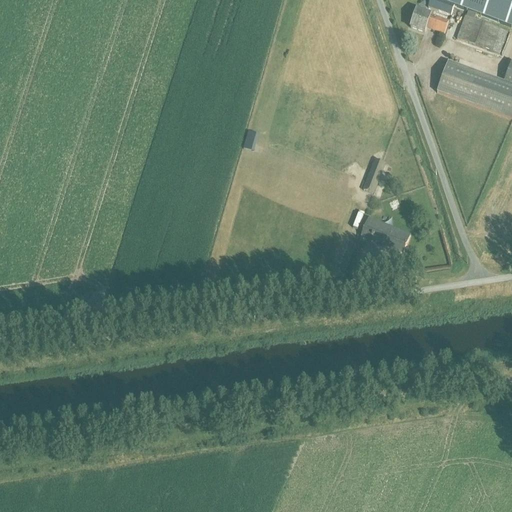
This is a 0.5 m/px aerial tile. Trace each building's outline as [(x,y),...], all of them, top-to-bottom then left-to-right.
[(431,0),(428,9),(456,19),(463,2),(472,5),(473,0),(431,0)] [(417,11),(411,29),(425,34),(427,29),(444,35),(449,22),(417,11)] [(465,17),(457,40),(499,55),(507,33),(475,21),(477,15),(468,12),(466,18),(465,17)] [(511,86),(504,84),(449,64),(438,94),(511,121),(511,86)] [(244,148),(244,150),(254,153),(259,135),(249,132),(244,148)] [(375,161),(363,191),(374,196),(386,165),(375,161)] [(369,220),(362,237),(368,239),(368,240),(403,254),(411,237),(369,220)]
